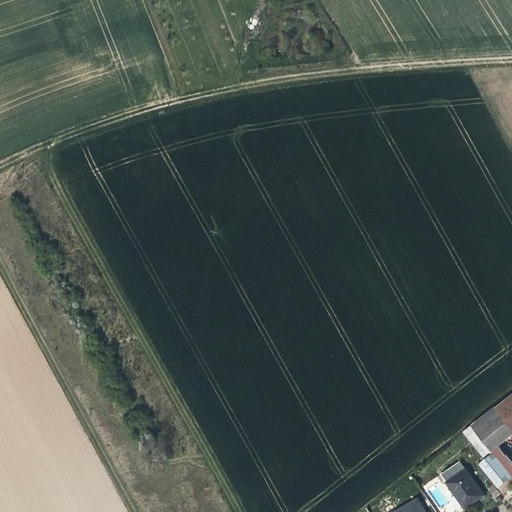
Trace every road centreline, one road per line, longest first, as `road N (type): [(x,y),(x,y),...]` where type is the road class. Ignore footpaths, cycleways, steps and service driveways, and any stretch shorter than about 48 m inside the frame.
road 1 (track): [(0,169),(185,90),(297,66),(511,61)]
road 2 (track): [(244,511),(46,146)]
road 3 (track): [(0,259),(130,511)]
